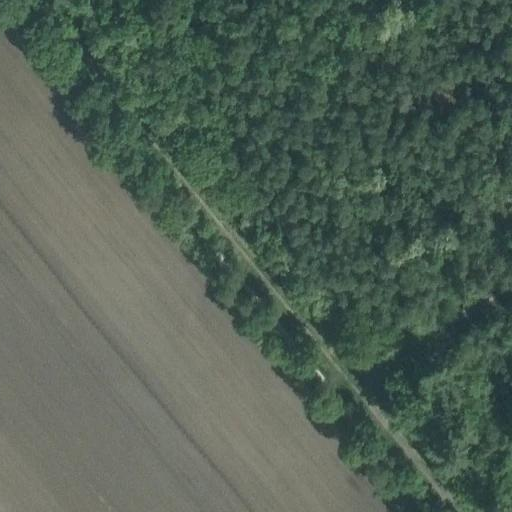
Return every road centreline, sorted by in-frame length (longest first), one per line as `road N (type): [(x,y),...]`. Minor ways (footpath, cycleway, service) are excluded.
road 1 (track): [(31,0),(448,511)]
road 2 (track): [(348,390),(511,289)]
